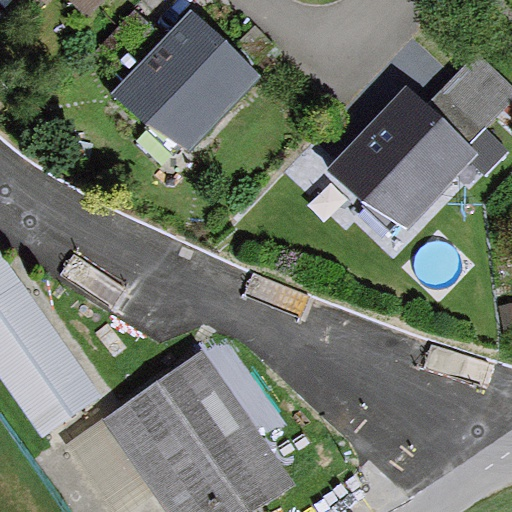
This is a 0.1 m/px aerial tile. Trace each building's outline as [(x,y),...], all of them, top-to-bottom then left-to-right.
[(67,0),(87,20),(107,0),(67,0)] [(263,84),(193,18),(114,101),(184,167),(263,84)] [(428,111),(407,93),(336,172),(408,237),(471,167),(483,179),(508,152),(485,132),(511,102),(511,89),(476,57),(428,111)] [(0,373),(45,438),(103,398),(0,249),(0,373)] [(167,511),(262,511),(297,489),(206,353),(106,420),(167,511)]
